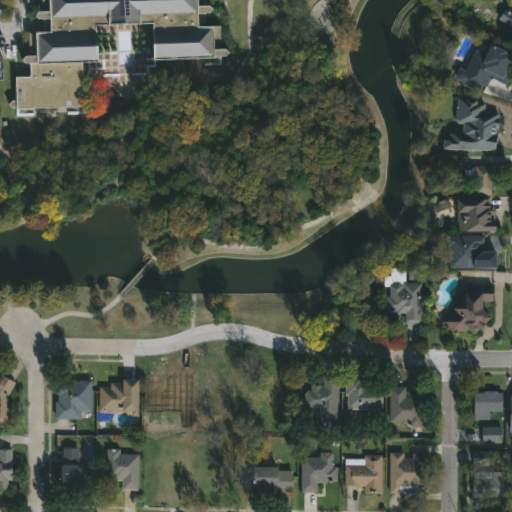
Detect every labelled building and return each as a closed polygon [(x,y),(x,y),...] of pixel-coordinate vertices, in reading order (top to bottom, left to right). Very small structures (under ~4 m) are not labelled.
[(150,61),(149,24),(94,25),(95,61),(80,61),(81,76),(81,108),(16,109),(15,78),(28,78),(27,62),(30,62),(29,57),(29,33),(42,33),(41,0),(201,0),(202,7),(208,7),(209,14),(203,14),(203,26),(210,26),(217,26),(218,50),(225,50),(225,59),(155,61),(150,61)] [(511,40),(493,26),(508,6),(511,9),(511,40)] [(511,52),(503,72),(507,74),(505,79),(488,71),(481,86),(453,73),(458,62),(465,66),(474,46),(479,48),(483,39),(511,52)] [(508,89),(511,77),(511,64),(495,59),(487,82),(508,89)] [(493,153),(443,148),(444,132),(453,133),(456,99),(483,101),(482,111),(497,112),(493,153)] [(490,193),(473,193),(473,167),(490,167),(490,193)] [(456,232),(456,200),(492,200),(492,232),(456,232)] [(499,236),(498,267),(448,266),(449,235),(499,236)] [(402,269),(402,283),(419,283),(419,323),(403,323),(402,313),(391,313),(390,270),(402,269)] [(462,285),(490,284),(491,303),(485,303),(486,329),(447,331),(446,307),(463,307),(462,285)] [(0,376),(12,379),(3,427),(0,426),(0,376)] [(363,379),(363,384),(380,384),(380,411),(344,411),(344,379),(363,379)] [(335,419),(316,418),(317,409),(304,409),(304,386),(321,387),(321,380),(336,380),(335,419)] [(89,381),(89,419),(53,419),(53,381),(89,381)] [(96,381),(136,381),(136,412),(96,412),(96,381)] [(404,397),(422,397),(421,426),(387,426),(388,387),(404,388),(404,397)] [(500,411),(488,411),(488,420),(471,420),(471,393),(500,393),(500,411)] [(499,428),(499,443),(479,443),(479,428),(499,428)] [(59,488),(59,448),(79,448),(79,488),(59,488)] [(0,450),(10,450),(10,490),(0,490),(0,450)] [(104,482),(104,452),(136,452),(136,490),(119,490),(119,482),(104,482)] [(387,454),(425,454),(425,487),(397,487),(397,492),(387,492),(387,454)] [(299,455),(333,456),(333,483),(315,483),(315,493),(298,493),(299,455)] [(380,456),(380,494),(361,494),(361,488),(342,488),(342,456),(380,456)] [(187,490),(223,490),(223,463),(187,463),(187,490)] [(290,468),(290,492),(250,492),(250,468),(290,468)] [(502,498),(470,498),(470,471),(502,471),(502,498)]
